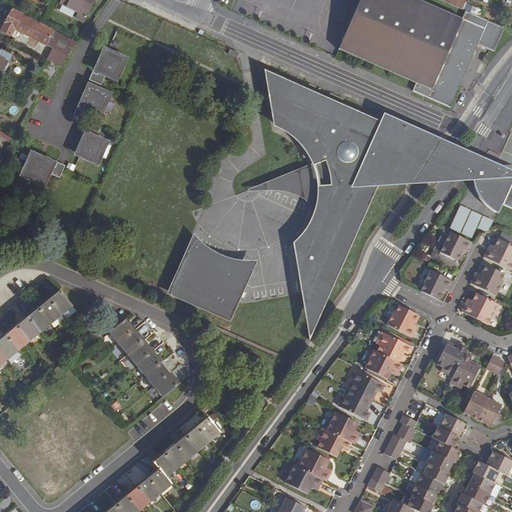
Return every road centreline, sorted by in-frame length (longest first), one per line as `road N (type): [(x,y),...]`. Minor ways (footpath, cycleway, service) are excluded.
road 1 (residential): [(60,511),(191,400),(196,353),(176,324),(47,265),(0,270)]
road 2 (residential): [(208,511),(375,280)]
road 3 (residential): [(511,62),(381,244),(375,280)]
road 4 (residential): [(375,280),(511,84)]
road 5 (residential): [(341,511),(446,316)]
